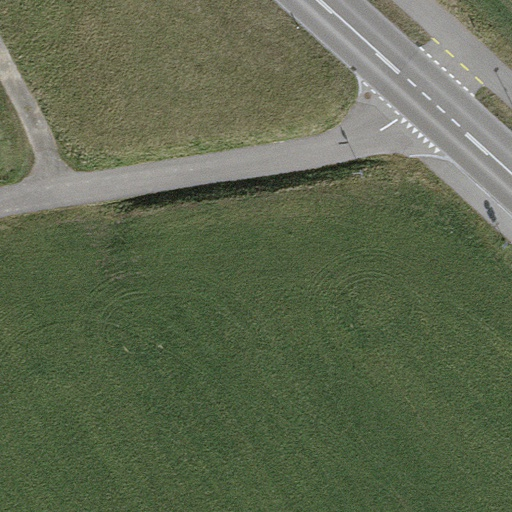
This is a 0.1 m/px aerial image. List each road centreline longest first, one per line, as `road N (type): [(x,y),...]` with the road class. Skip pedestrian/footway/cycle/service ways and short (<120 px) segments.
road 1 (track): [(428,99),(400,126),(321,151),(0,203)]
road 2 (tertiary): [(318,0),(511,174)]
